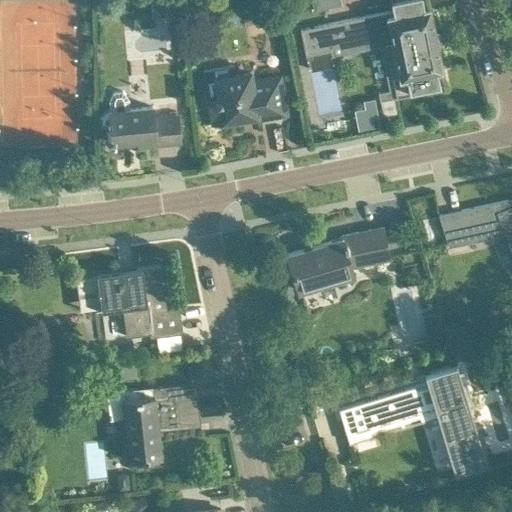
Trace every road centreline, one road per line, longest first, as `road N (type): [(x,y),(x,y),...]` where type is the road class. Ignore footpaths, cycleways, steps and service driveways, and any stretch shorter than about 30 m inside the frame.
road 1 (tertiary): [(511,131),(199,199)]
road 2 (residential): [(263,511),(199,199)]
road 3 (tertiary): [(199,199),(0,222)]
